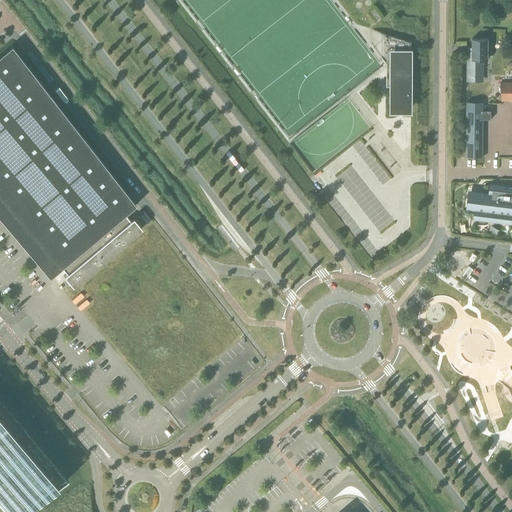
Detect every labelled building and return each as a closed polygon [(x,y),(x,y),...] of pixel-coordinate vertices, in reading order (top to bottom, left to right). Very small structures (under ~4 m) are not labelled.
[(370,12),(376,20),(381,17),(374,8),(370,12)] [(386,84),(386,87),(387,87),(392,87),(392,94),(392,108),(399,108),(403,108),(410,108),(411,108),(411,84),(411,79),(411,74),(411,69),(411,64),(411,59),(411,54),(411,49),(411,44),(411,42),(409,41),(404,39),(399,38),(394,36),(389,35),(384,33),(384,34),(384,59),(384,60),(386,64),(386,68),(386,69),(386,73),(386,74),(386,76),(386,80),(386,83),(386,84)] [(481,78),(481,60),(488,60),(489,39),(472,38),(472,51),(468,51),(468,78),(481,78)] [(136,205),(12,46),(0,55),(0,200),(59,270),(62,268),(67,273),(64,276),(70,284),(73,287),(142,229),(133,218),(130,220),(125,214),(128,212),(136,205)] [(511,82),(501,82),(501,101),(511,100),(511,82)] [(471,110),(466,110),(466,157),(483,157),(484,119),(491,119),(491,103),(471,103),(471,110)] [(466,209),(474,210),(473,219),(511,224),(511,185),(490,183),(489,192),(468,190),(466,209)] [(473,253),(469,259),(473,262),(477,255),(473,253)] [(0,501),(9,511),(27,511),(67,479),(0,399),(0,501)]
